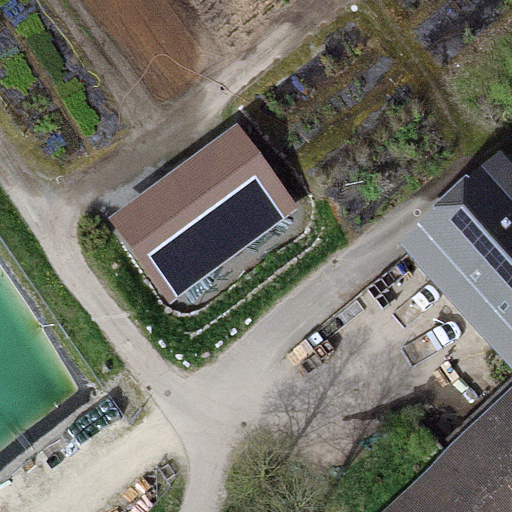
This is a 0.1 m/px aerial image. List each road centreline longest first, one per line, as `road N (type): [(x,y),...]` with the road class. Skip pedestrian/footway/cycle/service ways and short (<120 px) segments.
road 1 (track): [(0,147),(216,455),(204,511)]
road 2 (unknown): [(216,455),(253,405),(425,240)]
